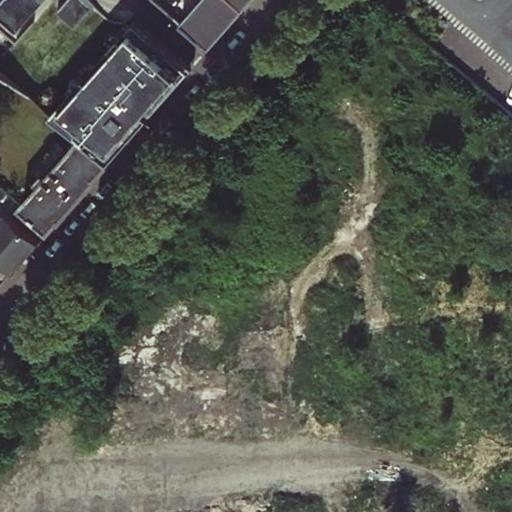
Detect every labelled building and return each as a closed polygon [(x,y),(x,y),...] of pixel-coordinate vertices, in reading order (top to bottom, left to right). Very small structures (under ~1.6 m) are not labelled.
[(0,0),(0,27),(9,35),(39,0),(0,0)] [(67,0),(54,15),(73,32),(91,11),(79,0),(67,0)] [(202,0),(182,23),(211,48),(252,0),(202,0)] [(112,160),(191,71),(135,22),(54,114),(81,135),(112,160)] [(112,160),(81,135),(23,202),(52,227),(112,160)] [(0,262),(12,273),(40,241),(7,212),(0,219),(0,262)]
